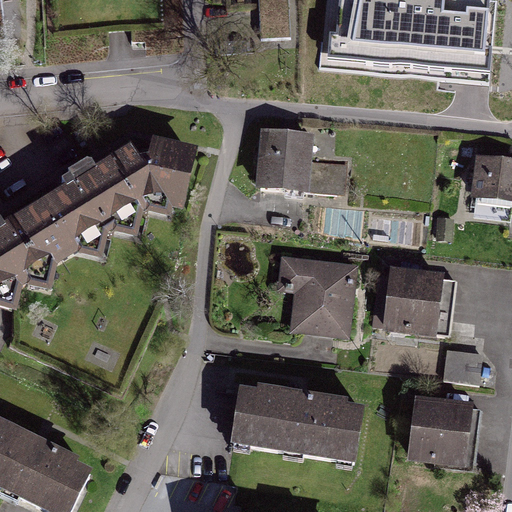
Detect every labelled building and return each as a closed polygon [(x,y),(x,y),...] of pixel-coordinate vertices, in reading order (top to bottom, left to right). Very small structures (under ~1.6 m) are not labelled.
[(328,42),(326,65),(487,80),(494,2),(477,0),(340,0),(336,42),(328,42)] [(0,327),(173,216),(195,222),(219,165),(172,152),(155,164),(139,142),(18,229),(12,221),(0,229),(0,327)] [(280,143),(277,206),(324,209),(328,145),(280,143)] [(511,167),(477,163),(471,206),(511,211),(511,167)] [(366,281),(302,276),(298,322),(363,327),(366,281)] [(411,282),(404,339),(449,344),(456,288),(411,282)] [(481,391),(484,359),(447,355),(444,387),(481,391)] [(379,414),(256,396),(247,460),(369,478),(379,414)] [(491,419),(430,412),(424,470),(485,476),(491,419)] [(0,430),(0,497),(28,511),(68,511),(87,475),(0,430)]
